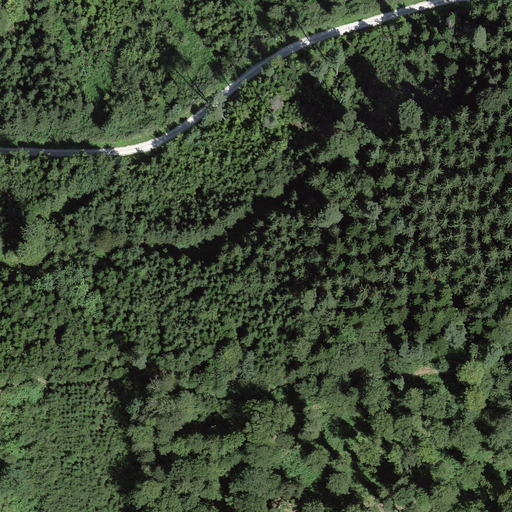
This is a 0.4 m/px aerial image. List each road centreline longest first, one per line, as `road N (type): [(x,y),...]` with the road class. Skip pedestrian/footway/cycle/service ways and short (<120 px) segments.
road 1 (track): [(0,268),(119,264),(190,251),(270,211),(365,146),(431,121),(511,113)]
road 2 (track): [(449,0),(285,52),(142,148),(0,150)]
road 3 (track): [(0,255),(147,159),(167,137)]
